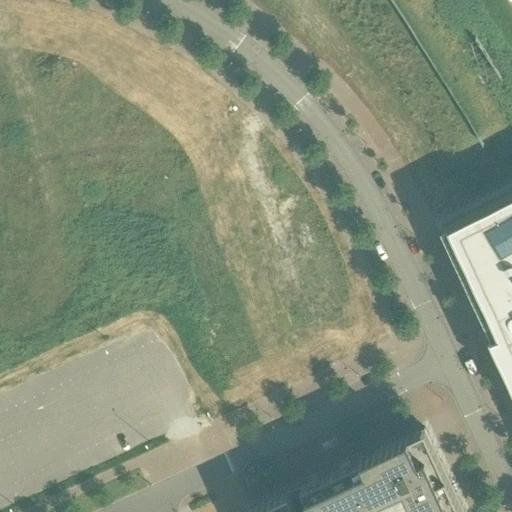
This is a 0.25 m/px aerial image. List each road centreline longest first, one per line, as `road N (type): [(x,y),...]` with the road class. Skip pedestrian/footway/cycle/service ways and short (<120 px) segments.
road 1 (unclassified): [(450,359),(362,184),(322,124),(240,44),(166,0)]
road 2 (unclassified): [(154,495),(450,359)]
road 3 (residential): [(511,492),(450,359)]
